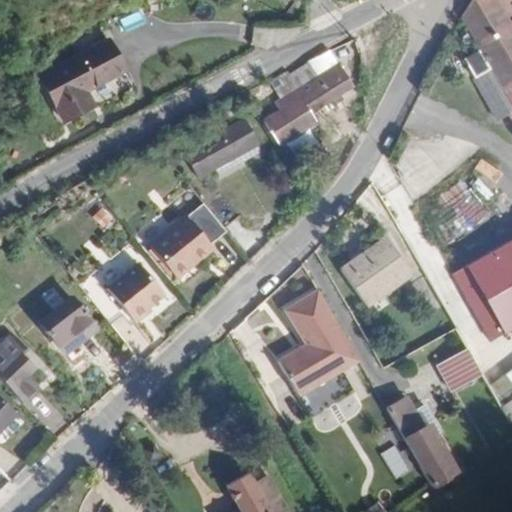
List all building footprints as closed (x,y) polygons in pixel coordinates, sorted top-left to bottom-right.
[(511,35),(504,20),(493,0),(468,0),(459,15),(496,81),(511,72),(511,35)] [(511,0),(493,0),(504,20),(511,16),(511,0)] [(511,16),(504,20),(511,35),(511,72),(496,81),(511,109),(511,16)] [(249,44),(270,46),(271,28),(250,26),(249,44)] [(108,45),(41,80),(64,125),(92,109),(86,92),(122,74),(108,45)] [(271,111),(254,121),(271,148),(307,124),(304,118),(348,91),(331,64),(266,105),(271,111)] [(235,121),(182,155),(196,178),(210,169),(215,177),(254,153),(235,121)] [(462,236),(491,198),(460,174),(431,212),(462,236)] [(217,190),(204,201),(224,227),(238,215),(217,190)] [(213,246),(227,234),(199,198),(146,243),(174,277),(197,259),(192,254),(208,240),(213,246)] [(399,234),(439,303),(453,328),(475,316),(422,222),(399,234)] [(511,235),(467,262),(511,338),(511,337),(511,235)] [(197,259),(213,246),(208,240),(192,254),(197,259)] [(130,246),(92,267),(101,284),(139,263),(130,246)] [(389,250),(344,277),(366,315),(411,287),(389,250)] [(131,321),(145,309),(162,294),(139,265),(107,292),(131,321)] [(293,345),(315,383),(357,360),(315,289),(285,308),(303,339),(293,345)] [(66,294),(34,323),(60,353),(91,326),(66,294)] [(425,311),(442,341),(456,332),(453,328),(439,303),(425,311)] [(151,315),(145,309),(131,321),(136,328),(151,315)] [(0,334),(0,382),(18,401),(33,386),(19,370),(25,364),(11,348),(17,343),(5,330),(0,334)] [(293,345),(275,356),(297,394),(315,383),(293,345)] [(452,393),(482,376),(468,353),(439,371),(452,393)] [(342,372),(299,395),(321,434),(364,411),(342,372)] [(386,408),(431,485),(457,470),(436,433),(439,431),(425,407),(415,413),(405,397),(386,408)] [(0,399),(0,430),(15,414),(0,399)] [(273,511),(248,469),(227,482),(243,509),(237,511),(273,511)] [(254,478),(274,511),(292,511),(267,470),(254,478)]
